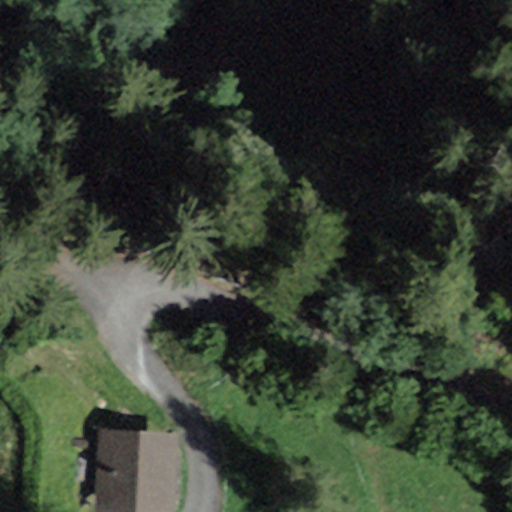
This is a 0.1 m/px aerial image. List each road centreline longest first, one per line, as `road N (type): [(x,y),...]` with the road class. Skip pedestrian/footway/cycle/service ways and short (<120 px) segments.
road 1 (residential): [(124,301),(171,289),(511,406)]
road 2 (residential): [(124,301),(119,323),(130,350),(190,419),(208,492),(201,511)]
